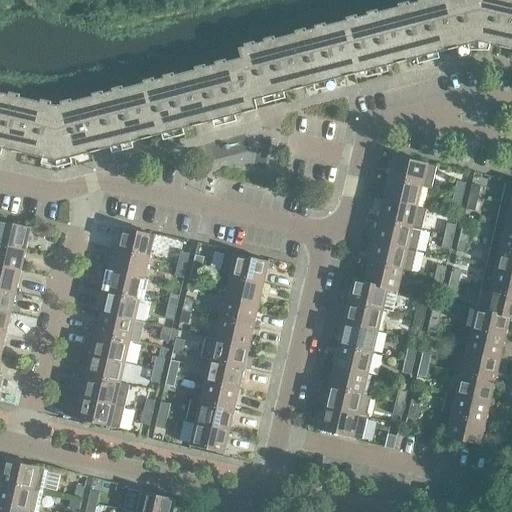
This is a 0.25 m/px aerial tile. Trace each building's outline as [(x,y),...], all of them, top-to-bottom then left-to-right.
[(479,39),(478,0),(426,0),(415,3),(428,55),(468,45),(467,42),(479,39)] [(511,49),(511,0),(478,0),(479,39),(490,42),(490,45),(511,49)] [(428,55),(415,3),(362,17),(376,69),(428,55)] [(376,69),(362,17),(312,30),(325,82),(376,69)] [(325,82),(312,30),(259,43),(273,95),(325,82)] [(273,95),(259,43),(238,49),(241,58),(213,66),(226,118),(257,110),(255,100),(273,95)] [(226,118),(213,66),(159,79),(172,132),(226,118)] [(172,132),(159,79),(107,93),(120,145),(172,132)] [(120,145),(107,93),(56,106),(57,158),(70,155),(70,158),(120,145)] [(57,158),(56,106),(4,94),(0,112),(0,148),(43,158),(43,155),(57,158)] [(393,156),(388,178),(422,186),(431,188),(436,166),(393,156)] [(417,207),(422,186),(388,178),(383,199),(417,207)] [(457,181),(454,193),(463,195),(466,183),(457,181)] [(511,183),(506,182),(501,204),(511,206),(511,183)] [(472,184),(469,197),(478,199),(481,186),(472,184)] [(460,208),(463,195),(454,193),(451,206),(460,208)] [(475,211),(478,199),(469,197),(466,209),(475,211)] [(426,209),(417,207),(383,199),(378,220),(421,230),(426,209)] [(511,228),(511,206),(501,204),(496,225),(511,228)] [(0,220),(0,243),(25,250),(30,228),(0,220)] [(416,251),(421,230),(378,220),(374,241),(407,249),(416,251)] [(447,223),(444,235),(453,237),(456,225),(447,223)] [(511,250),(511,228),(496,225),(491,246),(511,250)] [(462,226),(459,239),(468,241),(471,228),(462,226)] [(121,227),(116,249),(149,257),(154,235),(121,227)] [(450,250),(453,237),(444,235),(441,248),(450,250)] [(465,254),(468,241),(459,239),(456,252),(465,254)] [(416,251),(407,249),(374,241),(369,262),(402,270),(411,272),(416,251)] [(0,266),(20,271),(25,250),(0,243),(0,266)] [(511,273),(511,250),(491,246),(486,267),(511,273)] [(144,278),(149,257),(116,249),(111,270),(144,278)] [(180,251),(178,264),(186,266),(189,254),(180,251)] [(268,261),(226,252),(220,274),(230,276),(263,284),(268,261)] [(195,255),(192,267),(201,269),(204,257),(195,255)] [(397,292),(402,270),(369,262),(364,282),(364,283),(387,289),(387,290),(397,292)] [(184,278),(186,266),(178,264),(175,276),(184,278)] [(437,265),(434,277),(443,279),(446,267),(437,265)] [(0,288),(15,292),(20,271),(0,266),(0,288)] [(198,282),(201,269),(192,267),(189,280),(198,282)] [(511,295),(511,273),(486,267),(481,288),(511,295)] [(452,268),(449,281),(458,283),(461,271),(452,268)] [(139,299),(144,278),(111,270),(106,291),(139,299)] [(258,305),(263,284),(230,276),(225,297),(258,305)] [(440,292),(443,279),(434,277),(432,290),(440,292)] [(382,310),(387,290),(387,289),(364,283),(364,282),(354,280),(349,302),(382,310)] [(455,295),(458,283),(449,281),(446,293),(455,295)] [(15,292),(0,288),(0,310),(11,313),(15,292)] [(511,318),(511,295),(481,288),(476,308),(486,310),(486,311),(509,317),(509,318),(511,318)] [(134,320),(139,299),(106,291),(101,312),(134,320)] [(171,293),(168,306),(177,308),(180,296),(171,293)] [(185,297),(183,309),(191,311),(194,299),(185,297)] [(253,326),(258,305),(225,297),(220,318),(253,326)] [(377,331),(382,310),(349,302),(344,323),(377,331)] [(424,319),(427,307),(418,305),(415,317),(424,319)] [(174,320),(177,308),(168,306),(165,318),(174,320)] [(432,308),(430,321),(439,323),(441,310),(432,308)] [(504,338),(509,318),(509,317),(486,311),(486,310),(476,308),(471,330),(504,338)] [(189,324),(191,311),(183,309),(180,322),(189,324)] [(0,332),(6,334),(11,313),(0,310),(0,332)] [(144,323),(134,320),(101,312),(98,324),(93,322),(90,332),(96,334),(130,341),(139,343),(144,323)] [(421,332),(424,319),(415,317),(412,329),(421,332)] [(249,347),(253,326),(220,318),(215,339),(249,347)] [(436,335),(439,323),(430,321),(427,333),(436,335)] [(373,353),(377,331),(344,323),(339,345),(373,353)] [(169,342),(172,329),(163,327),(160,340),(169,342)] [(499,360),(504,338),(471,330),(466,352),(499,360)] [(125,362),(130,341),(96,334),(91,355),(125,362)] [(249,347),(215,339),(205,337),(201,358),(210,360),(244,368),(249,347)] [(176,338),(173,351),(182,354),(185,340),(176,338)] [(368,374),(373,353),(339,345),(334,366),(368,374)] [(414,362),(417,350),(408,348),(405,360),(414,362)] [(422,351),(420,363),(429,366),(431,353),(422,351)] [(494,381),(499,360),(466,352),(461,373),(494,381)] [(120,383),(125,362),(91,355),(86,376),(120,383)] [(156,357),(153,369),(162,371),(165,359),(156,357)] [(171,360),(168,372),(177,375),(180,362),(171,360)] [(239,389),(244,368),(210,360),(205,381),(239,389)] [(411,375),(414,362),(405,360),(402,372),(411,375)] [(426,378),(429,366),(420,363),(417,376),(426,378)] [(363,395),(368,374),(334,366),(329,387),(363,395)] [(159,383),(162,371),(153,369),(150,381),(159,383)] [(174,387),(177,375),(168,372),(165,385),(174,387)] [(489,402),(494,381),(461,373),(456,394),(489,402)] [(120,383),(86,376),(80,374),(78,384),(84,386),(81,397),(124,407),(129,386),(120,383)] [(234,410),(239,389),(205,381),(200,402),(234,410)] [(371,397),(363,395),(329,387),(324,408),(366,418),(371,397)] [(404,404),(407,392),(398,390),(395,402),(404,404)] [(485,423),(489,402),(456,394),(447,392),(442,413),(451,415),(485,423)] [(413,393),(410,406),(419,408),(422,395),(413,393)] [(119,429),(124,407),(81,397),(79,408),(73,407),(70,417),(119,429)] [(146,399),(143,411),(152,413),(155,401),(146,399)] [(234,410),(200,402),(191,400),(186,421),(195,423),(229,431),(234,410)] [(161,402),(158,415),(167,417),(170,404),(161,402)] [(401,417),(404,404),(395,402),(392,414),(401,417)] [(416,420),(419,408),(410,406),(407,418),(416,420)] [(367,418),(366,418),(324,408),(319,430),(362,440),(367,418)] [(149,426),(152,413),(143,411),(140,423),(149,426)] [(164,429),(167,417),(158,415),(155,427),(164,429)] [(479,445),(485,423),(451,415),(446,437),(479,445)] [(224,453),(229,431),(195,423),(190,445),(224,453)] [(394,449),(397,435),(388,433),(385,447),(394,449)] [(48,470),(38,467),(5,460),(2,473),(0,472),(0,481),(43,492),(48,470)] [(0,504),(34,511),(38,511),(43,492),(0,481),(0,504)] [(99,492),(91,490),(88,502),(97,505),(99,492)] [(142,491),(136,511),(172,511),(175,499),(142,491)] [(70,499),(68,507),(80,510),(82,502),(70,499)] [(94,511),(97,505),(88,502),(85,511),(94,511)]
